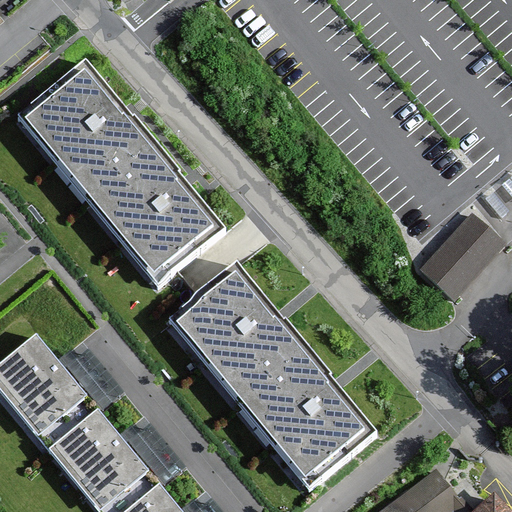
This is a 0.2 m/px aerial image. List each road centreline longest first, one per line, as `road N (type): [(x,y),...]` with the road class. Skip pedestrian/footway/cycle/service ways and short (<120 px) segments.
road 1 (residential): [(86,0),(484,449)]
road 2 (residential): [(254,511),(109,332)]
